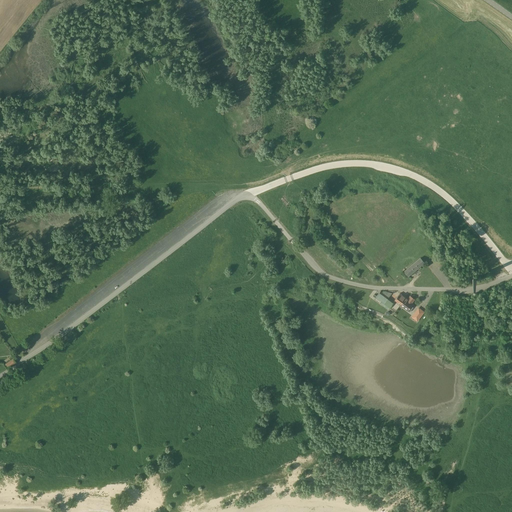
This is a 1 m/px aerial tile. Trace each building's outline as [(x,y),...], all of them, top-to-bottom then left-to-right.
[(408,276),(424,263),(420,258),(404,271),(408,276)] [(376,297),(384,304),(389,297),(381,291),(376,297)] [(395,300),(401,304),(406,298),(400,293),(395,300)] [(408,299),(406,298),(401,304),(401,305),(410,312),(413,307),(411,306),(412,305),(411,304),(415,299),(410,296),(408,299)] [(418,319),(423,312),(424,312),(419,308),(414,314),(415,315),(414,316),(419,319),(418,319)] [(7,369),(17,363),(13,358),(4,365),(7,369)]
